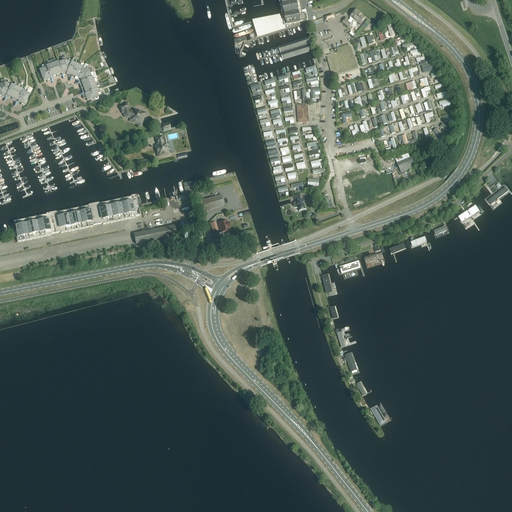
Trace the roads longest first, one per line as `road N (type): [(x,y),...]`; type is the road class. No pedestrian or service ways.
road 1 (primary): [(354,231),(427,204),(470,157),(476,95),(463,62),(441,38)]
road 2 (unclassified): [(311,260),(425,223),(511,151)]
road 3 (primary): [(215,288),(208,319),(219,347),(316,447)]
road 4 (primary): [(316,447),(222,339),(216,309),(224,289)]
road 5 (unknown): [(306,246),(331,340),(368,419)]
road 6 (primary): [(0,292),(158,264)]
